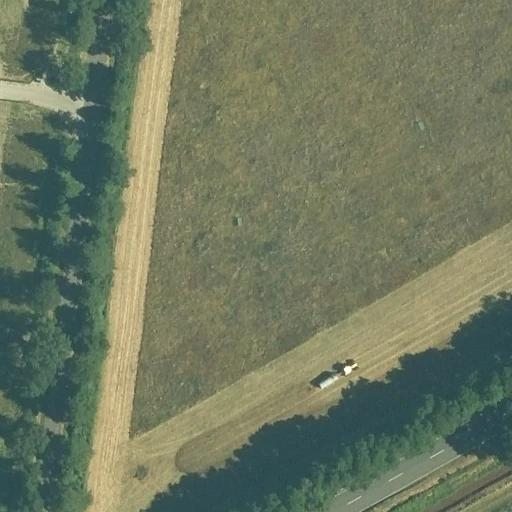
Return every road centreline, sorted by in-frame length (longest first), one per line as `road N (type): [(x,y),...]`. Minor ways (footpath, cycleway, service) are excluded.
road 1 (unclassified): [(40,511),(103,0)]
road 2 (secondary): [(344,511),(511,418)]
